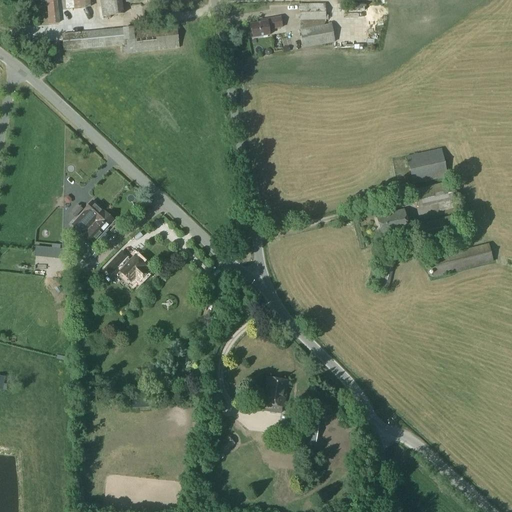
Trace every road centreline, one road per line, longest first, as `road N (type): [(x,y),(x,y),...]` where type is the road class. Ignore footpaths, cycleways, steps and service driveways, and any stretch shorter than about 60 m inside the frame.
road 1 (unclassified): [(261,282),(234,269),(0,57)]
road 2 (unclassified): [(261,282),(214,0)]
road 3 (unclassified): [(383,431),(261,282)]
road 4 (unclassified): [(490,511),(417,446),(383,431)]
